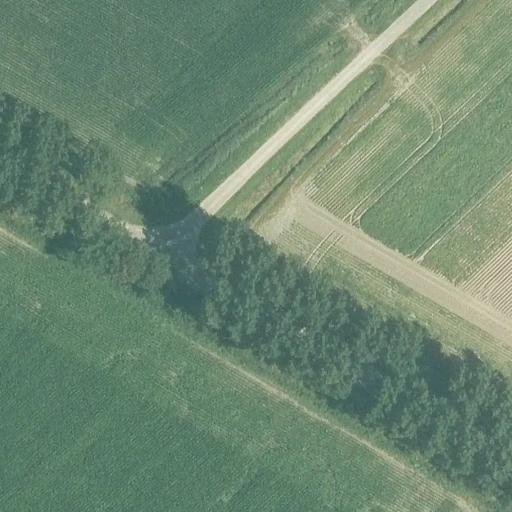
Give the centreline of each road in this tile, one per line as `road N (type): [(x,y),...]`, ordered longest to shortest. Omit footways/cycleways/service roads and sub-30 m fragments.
road 1 (tertiary): [(511,464),(156,258)]
road 2 (unclassified): [(156,258),(420,0)]
road 3 (tertiary): [(156,258),(0,166)]
